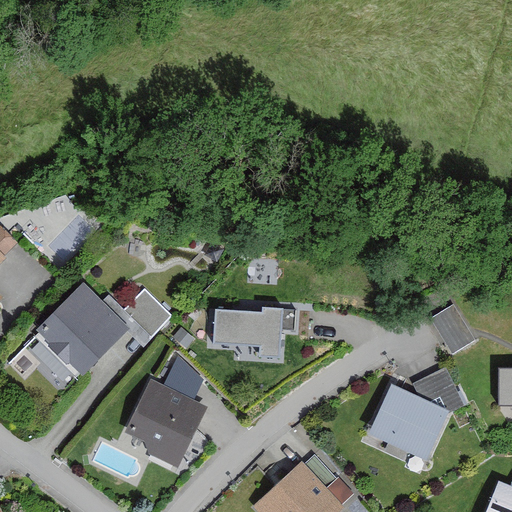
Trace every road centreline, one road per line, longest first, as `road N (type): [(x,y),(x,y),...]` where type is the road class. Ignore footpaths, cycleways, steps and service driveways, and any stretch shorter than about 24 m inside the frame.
road 1 (residential): [(184,511),(270,424),(395,336)]
road 2 (residential): [(101,511),(0,433)]
